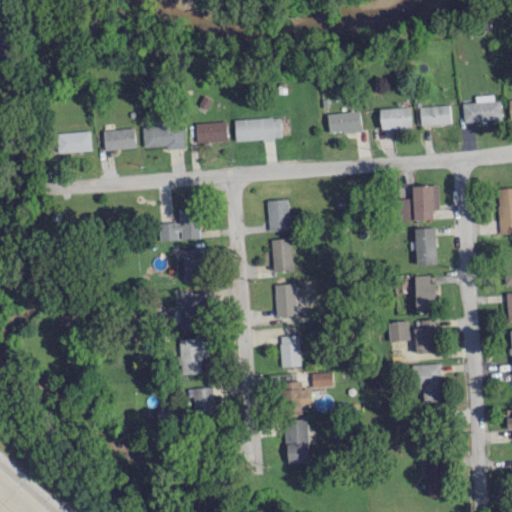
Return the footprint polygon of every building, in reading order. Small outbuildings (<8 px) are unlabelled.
[(463,102),(464,121),(502,119),(501,99),(494,99),(494,93),(475,94),(476,101),(463,102)] [(450,104),(420,105),(421,123),(451,122),(450,104)] [(380,107),(380,127),(411,126),(411,106),(380,107)] [(328,131),(360,130),(360,110),(327,111),(328,131)] [(156,125),(142,126),(143,145),(165,144),(165,148),(183,147),(181,116),(156,118),(156,125)] [(234,118),(235,139),(280,137),(279,116),(234,118)] [(196,141),(227,140),(226,120),(195,121),(196,141)] [(136,146),(133,126),(103,130),(105,149),(136,146)] [(57,151),(91,150),(90,130),(57,131),(57,151)] [(412,184),(412,197),(397,197),(397,219),(432,218),(432,208),(438,208),(437,184),(412,184)] [(511,186),(497,187),(499,232),(511,231),(511,186)] [(288,229),(287,198),(267,199),(268,230),(288,229)] [(159,222),(160,239),(179,238),(179,237),(199,237),(197,206),(179,207),(179,221),(159,222)] [(416,263),(436,263),(434,226),(414,227),(416,263)] [(272,269),(291,269),(291,237),(271,237),(272,269)] [(183,279),(202,278),(201,263),(212,262),(211,247),(182,248),(182,257),(176,257),(177,271),(183,271),(183,279)] [(511,249),(503,250),(504,284),(511,283),(511,249)] [(429,282),(429,273),(414,274),(416,309),(435,308),(435,281),(429,282)] [(276,315),(295,314),(294,282),(274,283),(276,315)] [(178,296),(179,325),(207,325),(206,296),(178,296)] [(414,327),(415,351),(437,351),(435,317),(420,318),(420,326),(414,327)] [(389,340),(409,338),(407,318),(387,320),(389,340)] [(279,335),(281,365),(300,364),(298,334),(279,335)] [(181,373),(203,372),(202,355),(211,355),(210,336),(179,337),(181,373)] [(411,363),(412,386),(422,386),(423,402),(441,401),(439,362),(411,363)] [(311,385),(332,384),(331,370),(311,371),(311,385)] [(311,387),(300,388),(300,380),(282,380),(283,415),(302,414),(302,404),(311,403),(311,387)] [(188,396),(194,396),(195,414),(214,413),(212,386),(188,387),(188,396)] [(308,460),(307,417),(284,418),(286,460),(308,460)] [(427,495),(446,495),(445,457),(426,458),(427,495)]
